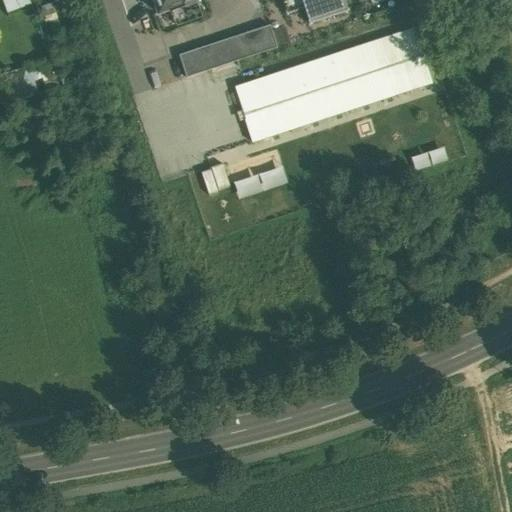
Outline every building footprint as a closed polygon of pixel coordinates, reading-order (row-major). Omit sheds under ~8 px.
[(29,0),(2,0),(7,12),(31,4),(29,0)] [(152,0),(157,14),(195,0),(152,0)] [(343,0),(280,0),(286,15),(304,9),(309,25),(348,12),(343,0)] [(376,38),(401,29),(399,22),(374,32),(376,38)] [(269,25),(178,55),(186,78),(277,48),(269,25)] [(412,28),(234,88),(252,143),(431,83),(412,28)] [(256,77),(307,60),(304,52),(254,69),(256,77)] [(34,68),(17,68),(17,93),(34,94),(34,68)] [(239,179),(282,165),(277,151),(234,165),(239,179)] [(207,193),(229,186),(223,164),(200,171),(207,193)] [(283,167),(233,181),(238,197),(288,183),(283,167)]
